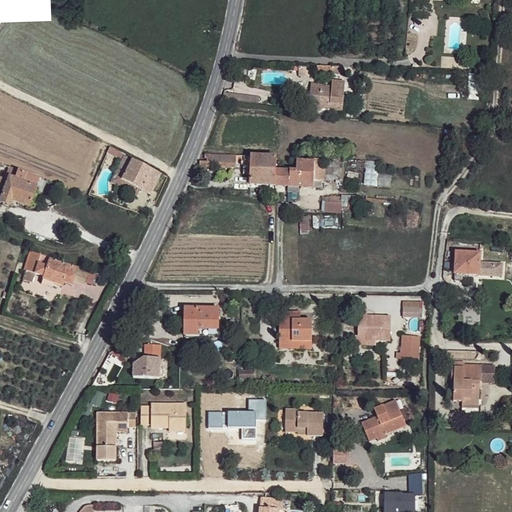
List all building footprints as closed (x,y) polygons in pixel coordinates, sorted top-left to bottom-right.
[(311,64),(303,65),(303,72),(311,72),(311,64)] [(332,85),(313,84),(311,111),(321,113),(322,108),(322,101),(344,103),(345,81),(332,80),(332,85)] [(237,94),(226,92),(224,102),(237,104),(237,94)] [(344,103),(322,101),(322,108),(343,110),(344,103)] [(253,155),(209,152),(208,160),(214,161),(251,162),(253,155)] [(134,159),(126,155),(122,164),(130,167),(134,159)] [(279,157),(253,155),(251,162),(250,180),(277,183),(279,165),(279,157)] [(327,157),(318,157),(318,162),(317,177),(326,177),(327,157)] [(161,173),(134,159),(130,167),(123,180),(150,194),(161,173)] [(208,160),(202,161),(202,170),(214,169),(214,161),(208,160)] [(318,162),(299,160),(298,166),(279,165),(277,183),(315,186),(317,177),(318,162)] [(376,186),(378,162),(365,161),(363,185),(376,186)] [(39,178),(14,168),(6,186),(3,200),(13,205),(15,200),(30,205),(39,178)] [(323,212),(341,212),(341,209),(356,209),(356,196),(323,196),(323,212)] [(483,253),(459,250),(456,272),(471,274),(481,274),(483,253)] [(41,255),(32,251),(26,268),(25,271),(24,280),(28,281),(32,271),(35,273),(41,255)] [(78,266),(41,255),(35,273),(44,277),(41,284),(50,288),(51,282),(63,286),(65,281),(72,284),(78,266)] [(471,274),(456,272),(455,280),(470,282),(471,274)] [(223,307),(187,305),(187,332),(200,333),(201,327),(221,328),(223,307)] [(423,311),(406,310),(406,319),(422,319),(423,311)] [(302,313),(284,313),(284,321),(281,321),(281,345),(294,345),(294,343),(314,343),(313,321),(302,321),(302,313)] [(370,313),(360,313),(360,336),(368,337),(368,341),(393,342),(394,319),(376,317),(376,322),(370,321),(370,317),(370,313)] [(419,357),(419,335),(400,335),(400,357),(419,357)] [(163,342),(148,342),(147,355),(163,356),(163,342)] [(163,356),(147,355),(136,362),(136,375),(162,376),(163,356)] [(469,369),(457,369),(457,382),(460,383),(459,403),(469,403),(469,401),(484,400),(484,384),(487,384),(487,367),(469,367),(469,369)] [(401,415),(394,398),(373,407),(375,415),(360,421),(368,439),(376,436),(377,440),(386,436),(385,433),(397,427),(394,418),(401,415)] [(187,402),(154,402),(153,404),(153,422),(153,426),(171,426),(187,425),(187,402)] [(150,404),(141,404),(141,422),(150,422),(150,404)] [(299,409),(286,409),(286,430),(297,431),(307,431),(307,434),(307,436),(324,436),(324,414),(298,413),(299,409)] [(135,411),(97,412),(97,458),(116,458),(116,437),(111,436),(111,433),(116,433),(116,430),(128,431),(129,425),(135,426),(135,411)] [(401,415),(394,418),(397,427),(405,424),(401,415)] [(331,446),(330,463),(347,463),(348,446),(331,446)] [(352,506),(352,491),(335,491),(335,506),(352,506)] [(417,511),(417,497),(405,497),(404,511),(417,511)] [(260,511),(278,511),(279,509),(284,509),(285,499),(267,498),(266,508),(261,508),(260,511)]
